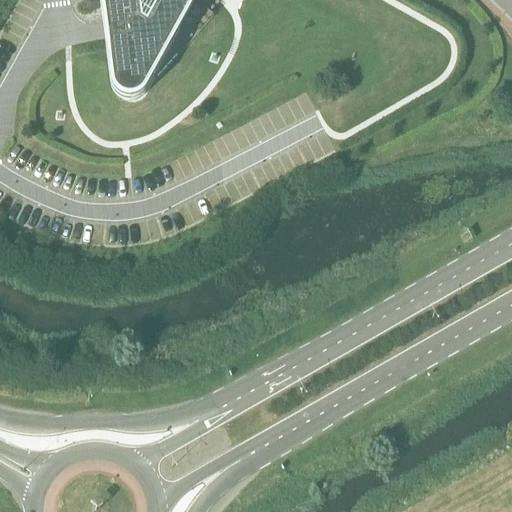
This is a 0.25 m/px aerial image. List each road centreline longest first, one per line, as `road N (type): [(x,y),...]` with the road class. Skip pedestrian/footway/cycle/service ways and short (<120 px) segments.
road 1 (primary): [(511,244),(247,400)]
road 2 (primary): [(263,449),(511,305)]
road 3 (primary): [(247,400),(158,422),(0,419)]
road 4 (primary): [(247,400),(135,463)]
road 5 (primary): [(155,509),(198,476),(263,449)]
